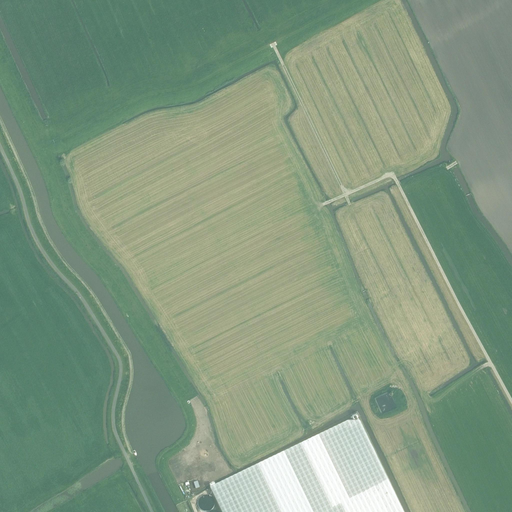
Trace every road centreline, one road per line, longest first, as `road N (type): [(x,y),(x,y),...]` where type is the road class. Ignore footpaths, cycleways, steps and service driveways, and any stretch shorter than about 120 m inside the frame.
road 1 (track): [(511,402),(392,174),(345,195),(273,45)]
road 2 (track): [(41,148),(138,97),(186,89),(357,0)]
